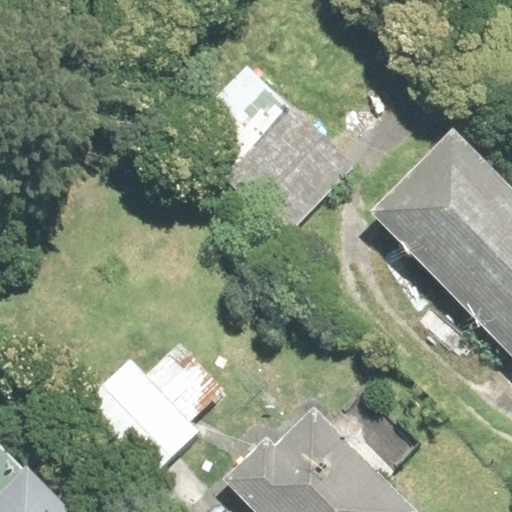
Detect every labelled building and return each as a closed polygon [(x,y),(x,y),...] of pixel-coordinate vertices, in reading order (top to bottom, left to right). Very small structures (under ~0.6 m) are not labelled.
[(261,68),(190,139),(290,240),(362,169),(261,68)] [(511,170),(476,135),(392,221),(511,337),(511,170)] [(141,364),(91,412),(159,481),(209,433),(141,364)] [(428,511),(329,414),(287,457),(275,446),(235,487),(260,511),(428,511)] [(81,511),(0,431),(0,511),(81,511)]
